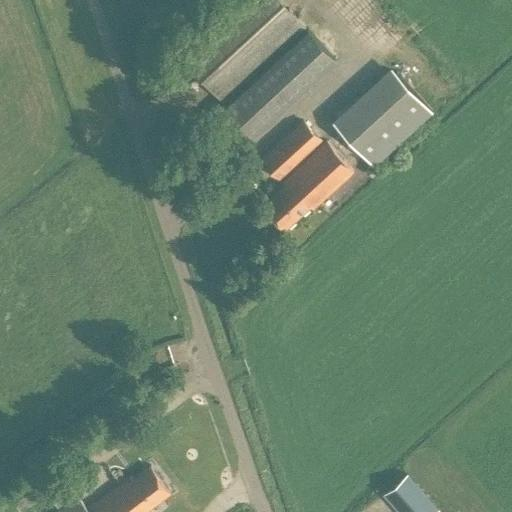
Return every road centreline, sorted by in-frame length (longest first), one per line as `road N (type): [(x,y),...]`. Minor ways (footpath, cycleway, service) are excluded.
road 1 (unclassified): [(265,511),(87,0)]
road 2 (track): [(0,479),(150,361),(205,345)]
